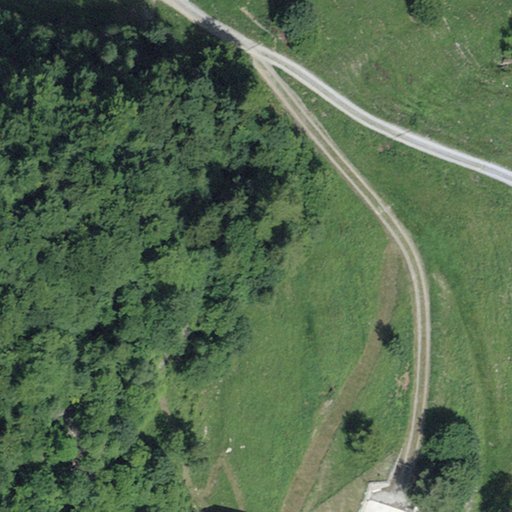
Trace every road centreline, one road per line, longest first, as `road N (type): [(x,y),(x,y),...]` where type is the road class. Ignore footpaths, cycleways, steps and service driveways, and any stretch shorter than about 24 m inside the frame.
road 1 (track): [(393,222),(384,319),(294,511)]
road 2 (track): [(511,178),(379,125),(276,53),(243,45)]
road 3 (track): [(393,222),(415,260),(428,331),(415,453),(396,511)]
road 4 (track): [(243,45),(393,222)]
